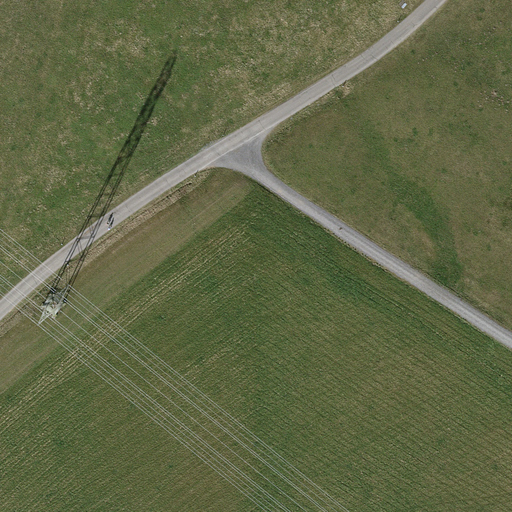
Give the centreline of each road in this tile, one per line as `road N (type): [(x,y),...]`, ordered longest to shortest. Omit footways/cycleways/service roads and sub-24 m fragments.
road 1 (unclassified): [(0,311),(146,194),(347,73),(438,0)]
road 2 (track): [(511,343),(221,148)]
